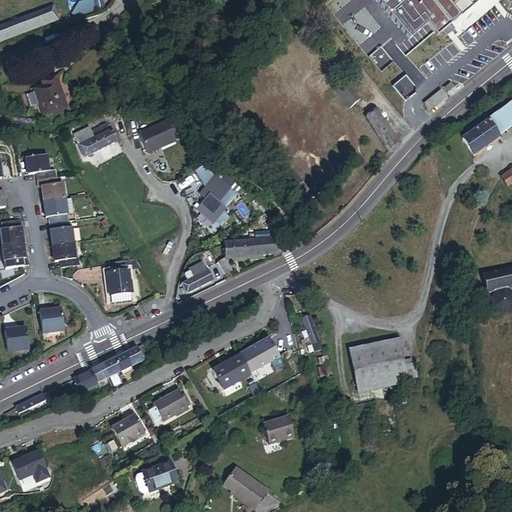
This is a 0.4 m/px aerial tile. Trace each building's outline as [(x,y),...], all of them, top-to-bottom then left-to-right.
[(372,0),(408,43),(427,26),(436,38),(479,0),(372,0)] [(0,41),(58,19),(54,7),(0,26),(0,41)] [(39,85),(29,89),(31,93),(23,97),(27,108),(36,105),(41,117),(65,107),(51,74),(37,80),(39,85)] [(346,109),(357,100),(341,81),(330,90),(346,109)] [(447,99),(460,89),(454,81),(441,91),(440,89),(422,103),(429,111),(445,97),(447,99)] [(476,151),(511,125),(511,102),(465,136),(476,151)] [(398,144),(376,113),(365,120),(387,152),(398,144)] [(174,143),(167,123),(138,133),(145,153),(174,143)] [(87,130),(71,138),(82,159),(113,142),(104,125),(88,133),(87,130)] [(199,159),(195,152),(187,158),(191,164),(199,159)] [(281,179),(289,170),(276,158),(266,169),(279,181),(281,179)] [(26,180),(34,179),(36,194),(39,194),(43,224),(46,224),(52,267),(58,266),(59,274),(79,272),(78,264),(75,265),(71,233),(67,234),(66,227),(65,219),(71,218),(69,203),(63,203),(61,188),(56,189),(54,175),(47,176),(45,161),(23,163),(26,180)] [(511,166),(502,174),(507,182),(511,178),(511,166)] [(309,187),(290,169),(289,170),(281,179),(299,197),(309,187)] [(197,185),(208,175),(203,170),(192,180),(197,185)] [(214,182),(208,175),(197,185),(203,192),(214,182)] [(220,188),(214,182),(197,197),(202,203),(192,212),(207,228),(221,215),(215,208),(228,197),(220,188)] [(235,190),(227,182),(220,188),(228,197),(235,190)] [(73,218),(71,218),(65,219),(66,227),(74,226),(73,218)] [(0,236),(0,261),(2,275),(26,272),(25,265),(24,265),(18,228),(0,230),(0,231),(1,236),(0,236)] [(272,239),(224,243),(226,258),(265,254),(270,253),(271,259),(281,254),(280,252),(272,239)] [(265,254),(226,258),(226,262),(265,258),(265,254)] [(141,269),(136,261),(115,263),(116,272),(126,271),(141,269)] [(221,261),(210,267),(215,278),(229,272),(224,262),(223,263),(221,261)] [(188,280),(181,284),(186,293),(211,281),(203,265),(185,274),(188,280)] [(511,285),(511,266),(482,273),(487,292),(495,290),(491,299),(493,307),(501,312),(511,310),(511,308),(511,293),(506,287),(511,285)] [(116,272),(106,273),(110,303),(130,300),(126,271),(116,272)] [(61,313),(40,316),(44,337),(64,334),(61,313)] [(317,349),(308,317),(300,319),(309,351),(317,349)] [(348,335),(358,390),(408,380),(404,361),(400,340),(376,345),(373,330),(348,335)] [(27,334),(7,338),(10,357),(31,353),(27,334)] [(267,340),(244,353),(254,372),(277,358),(267,340)] [(150,361),(142,346),(136,349),(142,361),(143,364),(150,361)] [(136,349),(74,382),(80,395),(94,388),(96,391),(99,389),(97,385),(119,373),(121,377),(132,371),(130,367),(142,361),(136,349)] [(247,378),(236,357),(210,371),(221,392),(247,378)] [(323,358),(313,360),(315,367),(325,365),(323,358)] [(404,361),(408,380),(419,378),(416,363),(413,364),(412,359),(404,361)] [(328,375),(327,367),(314,369),(315,377),(328,375)] [(174,391),(148,403),(150,408),(156,421),(157,421),(183,409),(182,406),(185,405),(182,397),(178,398),(174,391)] [(41,402),(47,398),(44,392),(18,406),(22,413),(26,410),(41,402)] [(407,394),(395,396),(397,402),(408,400),(407,394)] [(44,408),(51,404),(47,398),(41,402),(44,408)] [(29,416),(44,408),(41,402),(26,410),(29,416)] [(156,421),(150,408),(143,411),(149,424),(156,421)] [(135,417),(112,431),(124,451),(137,444),(135,441),(146,434),(135,417)] [(286,418),(261,427),(268,447),(293,437),(286,418)] [(37,452),(10,464),(18,481),(32,474),(36,482),(48,477),(37,452)] [(166,465),(133,479),(131,482),(132,485),(136,494),(137,496),(140,497),(173,484),(166,465)] [(234,467),(222,485),(254,507),(266,489),(234,467)]
